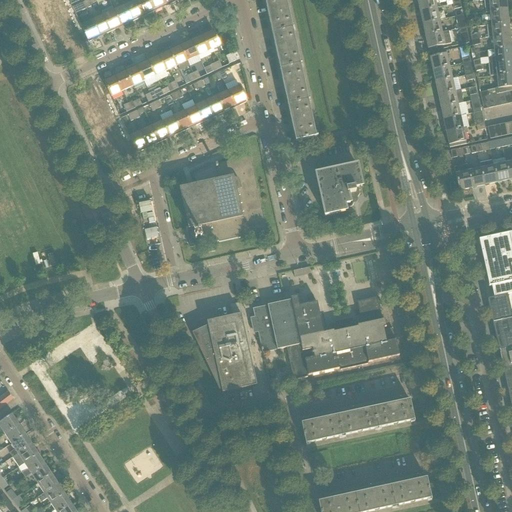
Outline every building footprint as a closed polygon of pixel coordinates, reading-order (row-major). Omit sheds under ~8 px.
[(52,0),(29,0),(52,49),(74,39),(71,32),(68,33),(52,0)] [(137,0),(136,1),(143,16),(146,14),(147,16),(154,12),(148,0),(137,0)] [(161,0),(148,0),(154,12),(162,9),(161,7),(164,5),(161,0)] [(264,0),(272,34),(294,29),(290,29),(283,0),(264,0)] [(417,0),(420,12),(437,8),(435,0),(417,0)] [(490,0),(484,1),(484,2),(486,14),(490,13),(507,11),(505,0),(490,0)] [(136,1),(125,6),(133,22),(140,19),(139,17),(143,16),(136,1)] [(82,11),(79,5),(73,7),(76,14),(82,11)] [(125,6),(114,11),(121,26),(125,24),(125,26),(133,22),(125,6)] [(113,8),(102,13),(103,16),(111,32),(118,29),(117,27),(121,26),(114,11),(113,8)] [(420,12),(423,24),(439,20),(437,8),(420,12)] [(490,13),(491,26),(508,24),(507,11),(490,13)] [(103,16),(92,21),(99,36),(103,34),(104,36),(111,32),(103,16)] [(463,16),(456,17),(458,29),(465,28),(463,16)] [(423,24),(425,36),(442,33),(439,20),(423,24)] [(99,36),(92,21),(81,26),(82,30),(84,32),(88,42),(89,41),(89,43),(96,39),(95,37),(99,36)] [(491,26),(487,26),(488,32),(488,39),(492,38),(509,36),(509,32),(508,24),(491,26)] [(465,28),(458,29),(462,45),(469,43),(465,28)] [(272,34),(280,69),(299,65),(298,65),(290,30),(294,29),(272,34)] [(206,35),(202,37),(209,52),(220,47),(213,32),(212,32),(212,31),(205,34),(206,35)] [(442,33),(425,36),(428,49),(438,47),(451,44),(448,32),(442,33)] [(492,38),(494,51),(511,49),(509,36),(492,38)] [(197,37),(190,41),(198,57),(209,52),(202,37),(198,39),(197,37)] [(184,46),(180,47),(187,62),(198,57),(190,41),(183,44),(184,46)] [(176,47),(168,51),(176,67),(177,67),(179,72),(189,67),(187,62),(180,47),(176,49),(176,47)] [(488,58),(489,64),(511,62),(511,49),(494,51),(494,58),(488,58)] [(162,56),(158,57),(165,72),(176,67),(168,51),(162,54),(162,56)] [(236,52),(225,57),(228,64),(239,59),(236,52)] [(430,58),(433,70),(449,67),(447,54),(430,58)] [(154,57),(147,61),(154,77),(157,82),(168,77),(165,72),(158,57),(155,59),(154,57)] [(140,66),(137,68),(143,82),(146,87),(157,82),(154,77),(147,61),(139,64),(140,66)] [(470,62),(463,64),(465,76),(473,75),(470,62)] [(490,77),(496,76),(511,74),(511,62),(489,64),(490,77)] [(280,69),(288,105),(309,101),(309,100),(306,101),(298,66),(299,66),(299,65),(280,69)] [(132,67),(125,71),(133,87),(143,82),(137,68),(133,69),(132,67)] [(433,70),(435,83),(452,79),(449,67),(433,70)] [(119,76),(115,78),(122,92),(133,87),(125,71),(118,74),(119,76)] [(495,90),(487,91),(488,97),(492,96),(495,95),(498,94),(504,93),(509,92),(511,91),(511,74),(496,76),(498,88),(494,89),(495,90)] [(115,78),(111,79),(110,78),(103,81),(104,82),(103,82),(109,94),(111,98),(122,92),(115,78)] [(435,83),(438,95),(455,91),(452,79),(435,83)] [(235,80),(225,85),(227,91),(234,106),(238,104),(239,106),(245,103),(245,102),(245,101),(238,86),(235,80)] [(92,86),(74,95),(103,159),(125,149),(122,142),(119,143),(92,86)] [(455,91),(438,95),(441,108),(458,104),(458,105),(463,103),(460,90),(455,91)] [(227,91),(216,96),(224,113),(231,109),(230,108),(234,106),(227,91)] [(504,93),(498,94),(501,106),(506,105),(504,93)] [(498,94),(495,95),(492,96),(495,107),(501,106),(498,94)] [(216,96),(205,102),(212,116),(216,115),(217,116),(224,113),(216,96)] [(495,107),(492,96),(488,97),(486,97),(489,109),(495,107)] [(489,109),(486,97),(481,98),(483,110),(489,109)] [(478,99),(471,101),(472,107),(473,113),(481,112),(479,105),(478,99)] [(309,101),(288,105),(295,142),(317,137),(317,136),(314,137),(306,102),(309,101)] [(205,102),(195,107),(202,123),(209,120),(209,118),(212,116),(205,102)] [(458,104),(441,108),(443,120),(460,116),(468,115),(465,103),(463,103),(458,105),(458,104)] [(195,107),(184,112),(191,126),(194,125),(195,126),(202,123),(195,107)] [(170,112),(159,117),(162,122),(169,137),(172,135),(173,137),(180,133),(173,117),(170,112)] [(184,112),(173,117),(180,133),(188,130),(187,128),(191,126),(184,112)] [(443,120),(446,132),(463,129),(460,116),(443,120)] [(162,122),(151,127),(159,143),(166,140),(165,138),(169,137),(162,122)] [(504,124),(499,125),(501,137),(507,135),(504,124)] [(499,125),(493,126),(496,138),(501,137),(499,125)] [(496,138),(493,126),(487,128),(490,139),(496,138)] [(151,127),(140,132),(147,147),(151,145),(151,147),(159,143),(151,127)] [(463,129),(446,132),(449,145),(466,141),(464,134),(468,133),(467,128),(463,129)] [(140,132),(129,137),(130,140),(136,153),(137,152),(137,154),(144,150),(143,149),(147,147),(140,132)] [(188,241),(190,248),(218,242),(218,243),(241,238),(241,237),(266,231),(250,157),(233,161),(234,163),(224,165),(223,163),(215,165),(218,182),(194,187),(193,183),(188,184),(189,188),(181,190),(189,227),(186,228),(187,235),(188,235),(190,241),(188,241)] [(491,161),(493,166),(496,183),(508,180),(505,164),(504,159),(491,161)] [(491,161),(479,164),(480,169),(484,186),(496,183),(493,166),(491,161)] [(473,164),(466,166),(471,188),(484,186),(480,169),(474,170),(473,164)] [(471,188),(466,166),(466,165),(454,168),(459,191),(471,188)] [(324,200),(321,201),(324,216),(340,213),(339,210),(345,209),(345,208),(351,207),(354,204),(353,201),(355,198),(357,198),(360,194),(358,188),(359,188),(357,182),(360,181),(357,166),(315,175),(319,190),(322,190),(324,200)] [(454,184),(446,186),(447,191),(447,192),(448,194),(455,192),(455,191),(454,184)] [(491,287),(494,298),(511,294),(511,233),(509,234),(478,240),(489,287),(491,287)] [(309,268),(293,272),(294,278),(310,274),(309,268)] [(511,294),(494,298),(487,300),(491,319),(492,321),(493,323),(511,319),(511,294)] [(284,303),(252,309),(254,318),(249,319),(252,330),(256,329),(257,333),(262,354),(286,349),(293,381),(298,380),(307,378),(307,376),(308,376),(340,369),(340,371),(368,365),(367,363),(399,356),(396,341),(395,340),(386,342),(386,340),(384,330),(383,328),(386,328),(384,320),(381,321),(380,321),(376,306),(378,306),(378,305),(380,305),(379,298),(376,299),(376,298),(357,302),(357,303),(358,303),(363,325),(358,326),(357,326),(357,327),(353,328),(351,319),(334,322),(336,332),(334,332),(334,331),(332,331),(323,333),(317,303),(299,306),(298,302),(298,301),(297,297),(290,298),(291,301),(284,303)] [(222,394),(256,386),(241,315),(206,322),(207,326),(192,334),(219,391),(221,390),(222,394)] [(511,319),(493,323),(498,350),(499,350),(499,351),(511,347),(511,319)] [(508,394),(511,412),(511,411),(511,347),(499,351),(509,394),(508,394)] [(13,400),(8,393),(0,398),(0,409),(13,400)] [(410,401),(373,409),(378,430),(377,427),(413,419),(413,423),(414,423),(410,401)] [(373,409),(337,417),(342,438),(342,435),(377,427),(378,430),(373,409)] [(0,423),(0,427),(5,435),(18,426),(12,416),(0,423)] [(342,438),(337,417),(301,424),(306,446),(307,445),(306,443),(341,435),(342,438)] [(5,435),(11,445),(25,436),(18,426),(5,435)] [(15,450),(9,454),(12,458),(31,446),(25,436),(11,445),(15,450)] [(31,446),(12,458),(19,468),(24,465),(38,455),(31,446)] [(24,465),(19,468),(22,474),(25,478),(31,474),(45,465),(38,455),(24,465)] [(31,474),(37,484),(51,475),(45,465),(31,474)] [(37,484),(44,494),(58,485),(51,475),(37,484)] [(2,479),(0,480),(0,486),(3,490),(8,487),(2,479)] [(427,479),(390,487),(395,509),(394,505),(430,498),(431,501),(427,479)] [(47,499),(50,504),(64,495),(58,485),(44,494),(37,499),(41,504),(47,499)] [(390,487),(354,495),(357,511),(364,511),(394,506),(394,509),(395,509),(390,487)] [(6,494),(12,502),(17,498),(11,490),(6,494)] [(0,496),(0,500),(4,506),(8,502),(3,494),(0,496)] [(55,511),(60,511),(71,505),(64,495),(50,504),(55,511)] [(357,511),(354,495),(318,503),(320,511),(357,511)] [(17,498),(12,502),(18,509),(23,506),(17,498)] [(8,502),(4,506),(8,511),(9,511),(14,509),(8,502)]
